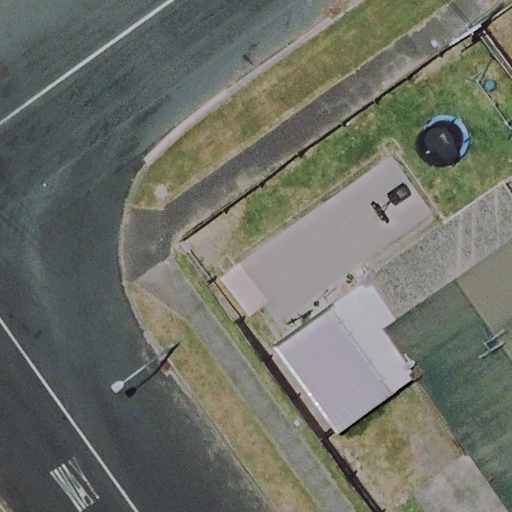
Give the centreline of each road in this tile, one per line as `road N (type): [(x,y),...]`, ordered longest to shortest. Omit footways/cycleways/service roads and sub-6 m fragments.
road 1 (residential): [(135,511),(0,322)]
road 2 (residential): [(0,126),(177,0)]
